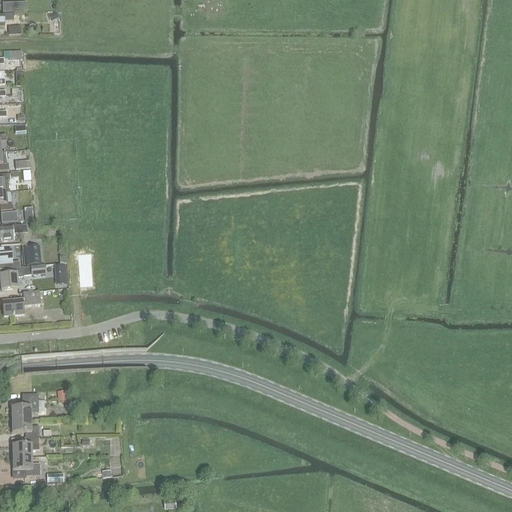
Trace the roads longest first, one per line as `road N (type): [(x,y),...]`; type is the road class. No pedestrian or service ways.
road 1 (secondary): [(511,492),(221,371),(147,361),(21,369)]
road 2 (unclassified): [(353,389),(274,344),(168,315),(0,339)]
